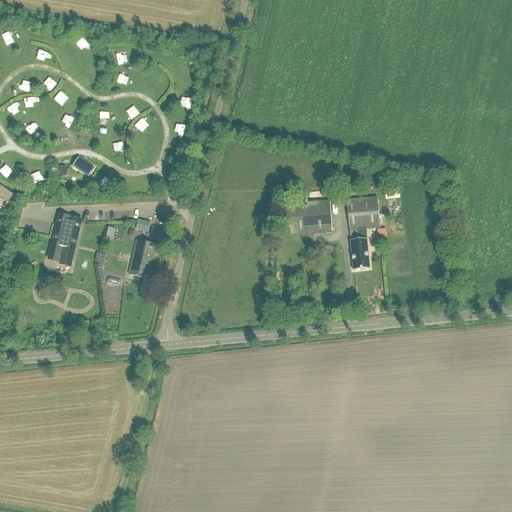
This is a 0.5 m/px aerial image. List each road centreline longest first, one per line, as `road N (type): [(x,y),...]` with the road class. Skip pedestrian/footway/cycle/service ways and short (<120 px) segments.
road 1 (unclassified): [(160,345),(245,0)]
road 2 (tertiary): [(511,310),(160,345)]
road 3 (track): [(160,345),(117,511)]
road 4 (tertiary): [(160,345),(0,361)]
